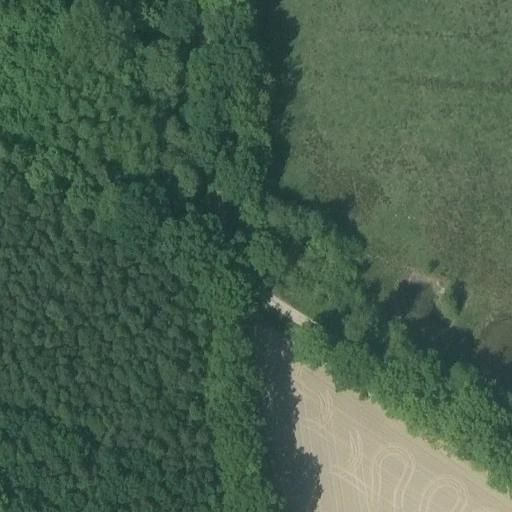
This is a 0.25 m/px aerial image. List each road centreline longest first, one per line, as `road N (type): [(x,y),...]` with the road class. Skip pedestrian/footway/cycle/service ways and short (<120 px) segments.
road 1 (track): [(511,462),(244,273),(228,253)]
road 2 (track): [(228,253),(222,296),(258,511)]
road 3 (track): [(228,253),(204,26)]
